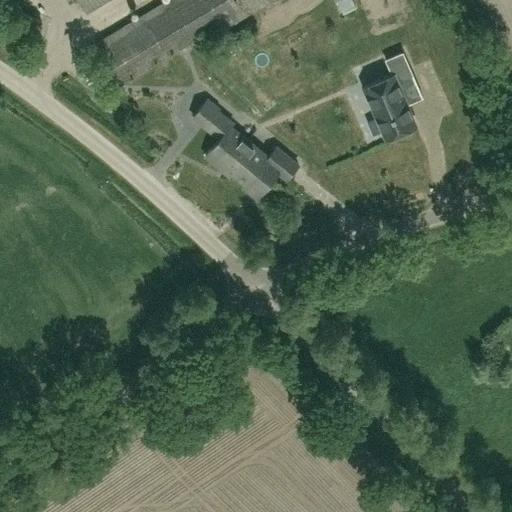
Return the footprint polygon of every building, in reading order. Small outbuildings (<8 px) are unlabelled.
[(104,0),(80,0),(87,11),(104,0)] [(236,14),(239,19),(271,0),(167,0),(95,44),(119,84),(236,14)] [(37,33),(42,21),(27,14),(22,25),(37,33)] [(364,86),(386,137),(415,124),(397,83),(413,76),(403,51),(385,59),(392,74),(364,86)] [(288,179),(300,165),(277,146),(269,155),(232,124),(234,122),(219,110),(220,108),(208,98),(193,115),(220,137),(206,154),(220,166),(222,163),(246,183),(244,185),(257,196),(278,171),(288,179)] [(294,186),(267,194),(277,230),(304,222),(294,186)]
